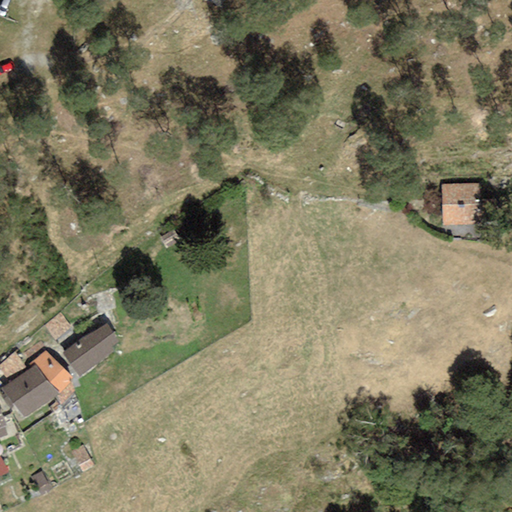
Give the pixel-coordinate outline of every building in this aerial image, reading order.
[(465,187),(428,188),(428,228),(465,227),(465,187)] [(165,230),(151,237),(158,250),(172,243),(165,230)] [(83,377),(118,351),(115,346),(121,341),(107,323),(65,354),(83,377)] [(34,367),(3,389),(27,418),(78,378),(47,350),(31,364),(34,367)] [(5,356),(0,359),(0,376),(14,367),(5,356)] [(0,436),(8,434),(4,426),(9,424),(0,401),(0,436)] [(83,445),(72,452),(84,471),(95,464),(83,445)] [(1,455),(0,455),(0,476),(12,472),(1,455)] [(42,471),(31,478),(42,496),(53,490),(42,471)]
